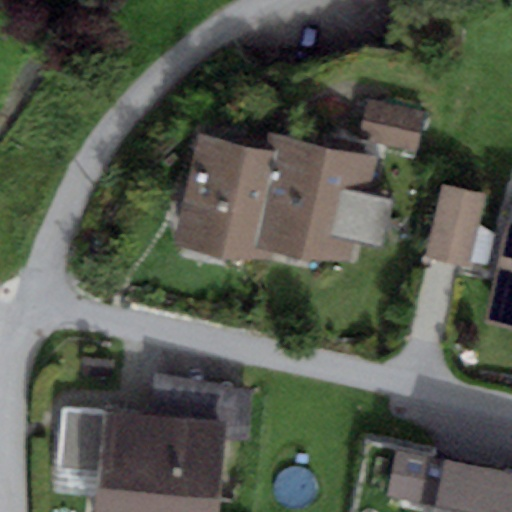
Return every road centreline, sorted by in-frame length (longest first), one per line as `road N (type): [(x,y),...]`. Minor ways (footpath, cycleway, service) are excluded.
road 1 (residential): [(26,300),(511,406)]
road 2 (residential): [(26,300),(99,149),(160,75),(278,0)]
road 3 (residential): [(8,511),(4,387),(26,300)]
